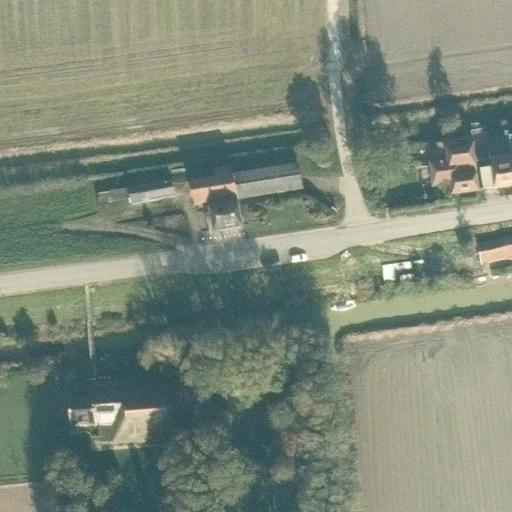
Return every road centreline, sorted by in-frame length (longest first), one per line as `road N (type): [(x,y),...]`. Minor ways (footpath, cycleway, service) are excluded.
road 1 (tertiary): [(0,285),(511,212)]
road 2 (unknown): [(342,68),(356,162),(386,231)]
